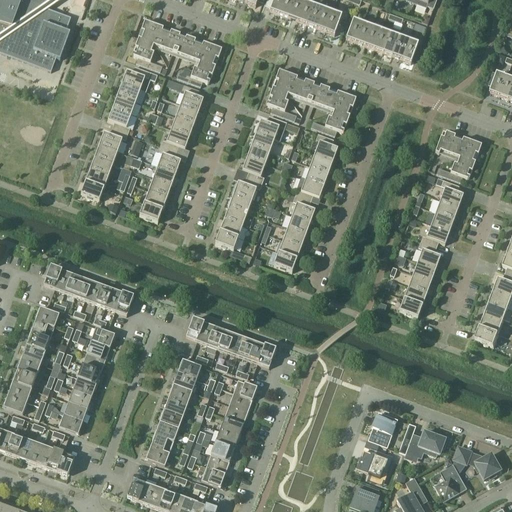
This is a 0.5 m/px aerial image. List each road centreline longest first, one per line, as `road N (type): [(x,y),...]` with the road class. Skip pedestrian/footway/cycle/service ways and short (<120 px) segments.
road 1 (residential): [(328,511),(366,390),(511,444)]
road 2 (residential): [(183,252),(257,39)]
road 3 (residential): [(315,299),(390,87)]
road 4 (residential): [(45,200),(118,0)]
road 5 (residential): [(442,347),(511,149)]
road 6 (residential): [(89,508),(158,321)]
road 7 (residential): [(245,511),(288,391),(272,385),(282,353)]
road 8 (residential): [(390,87),(257,39)]
road 9 (residential): [(511,132),(390,87)]
